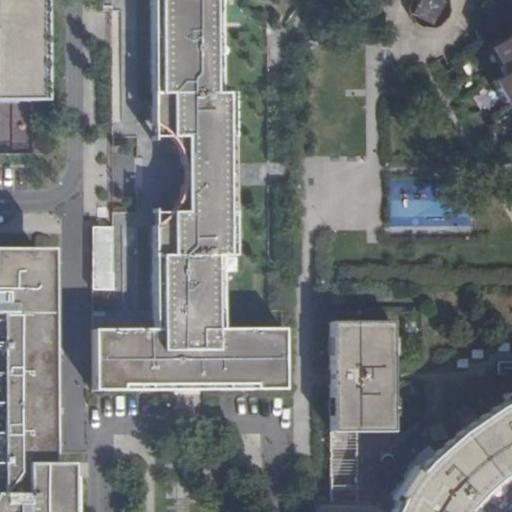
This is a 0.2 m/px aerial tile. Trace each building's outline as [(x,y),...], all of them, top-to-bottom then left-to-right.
[(0,0),(0,101),(48,101),(47,0),(0,0)] [(149,0),(150,121),(158,128),(166,133),(180,163),(181,170),(180,177),(179,184),(178,192),(173,203),(169,210),(163,216),(157,221),(151,225),(152,328),(92,328),(92,388),(280,388),(278,329),(213,327),(212,310),(218,311),(218,253),(231,254),(230,211),(224,210),(224,135),(230,136),(230,93),(217,92),(216,0),(149,0)] [(443,2),(439,0),(420,0),(413,14),(431,24),(443,2)] [(511,33),(487,48),(498,64),(496,69),(501,75),(492,80),(507,108),(511,105),(511,107),(511,33)] [(455,227),(458,205),(392,196),(389,218),(455,227)] [(66,511),(66,477),(65,464),(49,464),(50,392),(50,267),(43,267),(43,262),(40,257),(36,254),(32,253),(32,249),(0,247),(0,511),(66,511)] [(389,321),(329,321),(329,361),(328,362),(327,390),(329,390),(329,431),(390,429),(390,379),(389,321)] [(511,393),(497,398),(499,403),(449,438),(437,448),(426,459),(415,470),(410,467),(389,498),(394,502),(387,511),(368,503),(330,502),(314,502),(314,511),(465,511),(475,501),(487,489),(500,478),(511,470),(511,393)]
